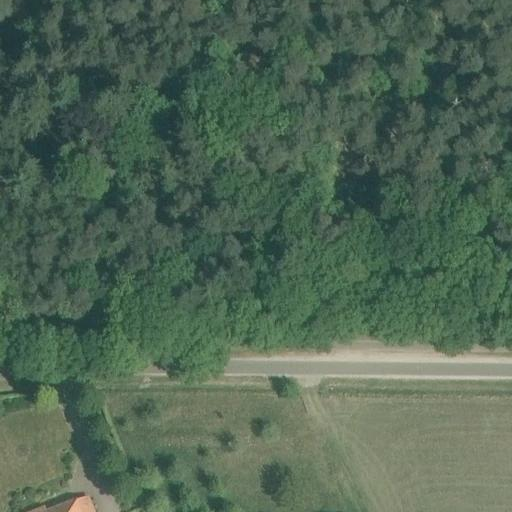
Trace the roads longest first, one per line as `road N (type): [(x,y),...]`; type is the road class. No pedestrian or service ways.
road 1 (unclassified): [(0,372),(511,370)]
road 2 (track): [(299,368),(362,511)]
